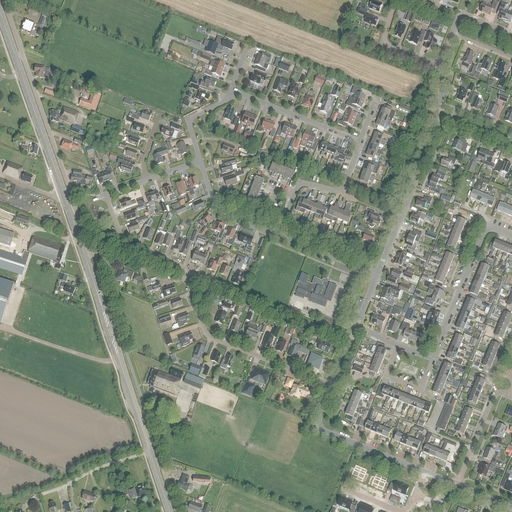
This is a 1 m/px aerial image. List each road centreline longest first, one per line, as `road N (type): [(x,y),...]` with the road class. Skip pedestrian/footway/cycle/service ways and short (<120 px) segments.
road 1 (unclassified): [(68,210),(76,207),(3,0)]
road 2 (primary): [(68,210),(0,12)]
road 3 (residential): [(332,388),(208,336),(180,267)]
road 4 (residential): [(376,277),(441,115)]
road 5 (residential): [(431,359),(483,234),(511,236)]
road 6 (residential): [(425,471),(323,430),(332,388)]
road 7 (residential): [(359,141),(232,94)]
